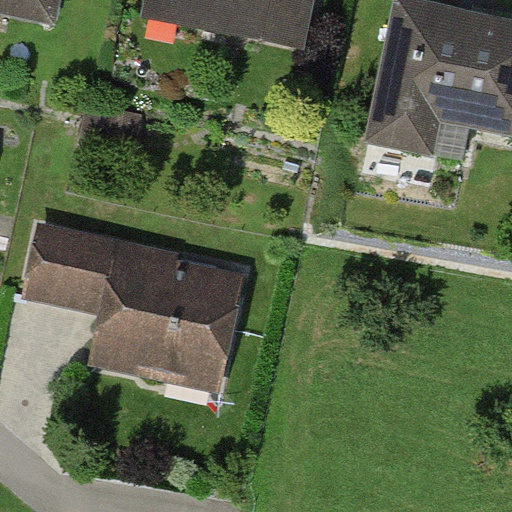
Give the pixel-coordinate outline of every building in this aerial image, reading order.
[(56,0),(0,0),(0,8),(52,20),(56,0)] [(313,0),(153,0),(150,16),(238,35),(240,25),(305,39),(313,0)] [(511,30),(402,9),(375,141),(427,151),(434,118),(511,133),(511,30)] [(106,247),(45,234),(31,298),(92,311),(106,247)] [(239,284),(122,260),(100,364),(217,389),(239,284)]
